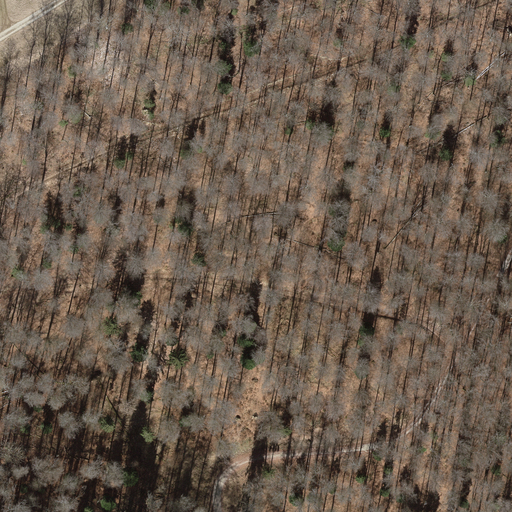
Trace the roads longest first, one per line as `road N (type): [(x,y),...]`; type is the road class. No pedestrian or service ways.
road 1 (track): [(454,353),(444,331),(416,318),(218,280),(89,278),(31,292),(0,311)]
road 2 (track): [(227,511),(227,471),(254,447),(381,437),(407,425),(511,249)]
